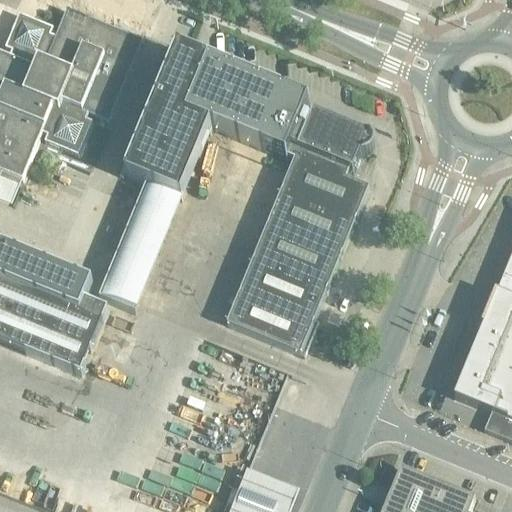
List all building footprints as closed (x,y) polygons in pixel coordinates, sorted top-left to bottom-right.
[(94,158),(142,44),(60,10),(59,14),(26,0),(0,0),(0,137),(7,140),(14,124),(94,158)] [(306,119),(310,107),(179,53),(126,181),(148,190),(166,149),(200,163),(213,132),(287,163),(288,161),(296,164),(228,329),(301,359),(370,192),(347,183),(350,176),(354,177),(361,160),(363,160),(365,160),(366,160),(368,159),(370,158),(371,157),(372,156),(373,155),(374,154),(375,152),(375,151),(375,150),(375,148),(375,146),(374,145),(373,144),(373,142),(371,141),(370,140),(369,139),(314,117),(312,122),(306,119)] [(511,264),(495,305),(511,311),(511,264)] [(0,345),(82,379),(109,314),(98,309),(93,320),(0,282),(0,345)] [(511,311),(495,305),(458,402),(492,416),(485,434),(511,445),(511,311)] [(266,476),(250,470),(232,511),(294,511),(303,491),(296,488),(283,483),(269,477),(266,476)] [(471,511),(476,503),(402,472),(385,511),(471,511)]
